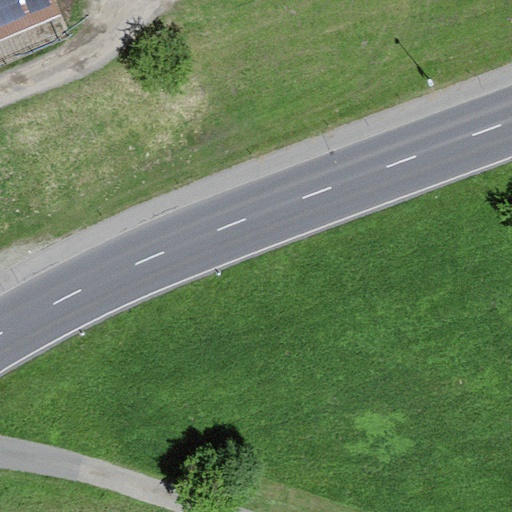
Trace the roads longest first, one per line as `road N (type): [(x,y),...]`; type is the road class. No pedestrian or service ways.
road 1 (secondary): [(0,325),(157,250),(511,117)]
road 2 (track): [(0,446),(221,511)]
road 3 (track): [(128,0),(97,56),(0,98)]
